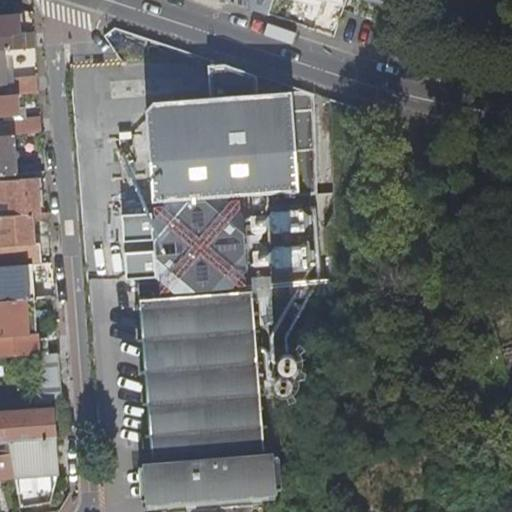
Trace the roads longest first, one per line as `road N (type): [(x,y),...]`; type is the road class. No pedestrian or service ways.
road 1 (residential): [(56,0),(91,511)]
road 2 (residential): [(112,0),(349,73),(511,104)]
